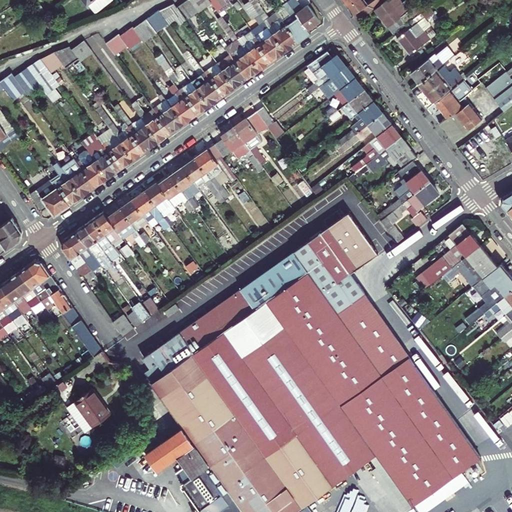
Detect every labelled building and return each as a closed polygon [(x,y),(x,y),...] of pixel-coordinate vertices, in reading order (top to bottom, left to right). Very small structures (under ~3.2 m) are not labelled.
[(83,0),(87,4),(95,14),(112,0),(83,0)] [(198,11),(190,0),(186,0),(179,6),(188,18),(198,11)] [(190,0),(198,11),(210,2),(209,0),(190,0)] [(232,4),(229,0),(209,0),(210,2),(218,12),(219,13),(232,4)] [(259,15),(264,11),(257,2),(259,1),(257,0),(247,0),(249,1),(259,15)] [(286,0),(287,1),(307,29),(319,21),(308,5),(303,8),(296,0),(286,0)] [(367,5),(366,3),(363,0),(358,0),(348,8),(354,15),(367,5)] [(370,0),(366,3),(367,5),(354,15),(358,21),(386,0),(370,0)] [(393,34),(410,22),(417,16),(405,0),(401,3),(398,0),(388,0),(375,11),(393,34)] [(259,15),(249,1),(244,4),(254,18),(259,15)] [(307,29),(287,1),(283,5),(285,8),(290,14),(282,19),(297,41),(310,33),(307,29)] [(173,4),(159,10),(169,23),(175,19),(179,24),(185,20),(173,4)] [(417,16),(410,22),(413,26),(396,38),(409,55),(433,37),(429,32),(427,34),(424,31),(429,27),(423,19),(425,18),(426,19),(433,13),(429,7),(417,16)] [(277,14),(282,19),(290,14),(285,8),(277,14)] [(146,19),(156,32),(169,23),(159,10),(146,19)] [(259,15),(263,21),(268,18),(264,11),(259,15)] [(219,13),(218,12),(215,15),(227,33),(231,30),(219,13)] [(284,51),(297,41),(282,19),(277,14),(276,12),(268,18),(263,21),(263,22),(284,51)] [(143,42),(156,32),(146,19),(134,28),(142,40),(143,42)] [(272,60),(284,51),(263,22),(251,31),(272,60)] [(132,27),(120,36),(127,46),(129,49),(142,40),(134,28),(132,27)] [(246,78),(259,69),(239,40),(231,30),(227,33),(234,42),(228,46),(225,48),(230,55),(246,78)] [(272,60),(251,31),(239,40),(259,69),(272,60)] [(119,34),(106,43),(114,55),(127,46),(120,36),(119,34)] [(222,38),(219,40),(225,48),(228,46),(222,38)] [(78,59),(80,61),(93,52),(85,41),(72,50),(78,59)] [(419,83),(461,50),(454,42),(442,50),(442,49),(436,53),(411,72),(419,83)] [(69,47),(54,52),(63,64),(66,68),(78,59),(72,50),(69,47)] [(202,70),(188,50),(182,53),(187,60),(188,60),(192,66),(198,73),(202,70)] [(328,50),(308,65),(309,67),(319,80),(314,84),(308,89),(312,93),(328,80),(331,77),(346,66),(336,54),(333,57),(328,50)] [(51,72),(63,64),(54,52),(41,59),(51,72)] [(161,54),(155,58),(173,83),(179,79),(161,54)] [(246,78),(230,55),(217,64),(234,87),(246,78)] [(59,85),(51,72),(41,59),(27,68),(36,80),(41,86),(46,94),(59,85)] [(217,64),(204,73),(221,96),(234,87),(217,64)] [(420,84),(433,100),(450,88),(451,89),(463,80),(454,68),(450,72),(445,65),(420,84)] [(341,89),(355,78),(346,66),(331,77),(341,89)] [(314,84),(319,80),(309,67),(304,71),(314,84)] [(27,68),(14,77),(15,78),(26,93),(28,95),(41,86),(36,80),(27,68)] [(511,80),(506,72),(486,88),(504,111),(511,105),(511,80)] [(12,73),(0,81),(0,83),(4,89),(13,101),(26,93),(15,78),(14,77),(12,73)] [(221,96),(204,73),(200,76),(192,82),(209,105),(221,96)] [(364,89),(355,78),(341,89),(335,94),(344,105),(364,89)] [(328,80),(312,93),(315,97),(331,85),(328,80)] [(463,80),(451,89),(434,102),(447,118),(455,112),(462,106),(458,101),(459,100),(464,96),(471,91),(463,80)] [(196,114),(209,105),(192,82),(179,91),(196,114)] [(196,114),(179,91),(174,83),(168,88),(173,95),(166,100),(183,123),(196,114)] [(351,119),(359,113),(373,101),(364,89),(344,105),(338,110),(330,116),(326,120),(329,124),(345,111),(351,119)] [(171,132),(183,123),(166,100),(162,94),(158,96),(162,103),(154,109),(171,132)] [(458,101),(462,106),(468,102),(464,96),(459,100),(458,101)] [(171,132),(154,109),(146,115),(136,101),(131,104),(141,118),(158,141),(171,132)] [(373,101),(359,113),(363,118),(352,127),(351,126),(343,132),(345,135),(327,149),(331,153),(338,148),(382,113),(373,101)] [(104,121),(109,118),(96,102),(93,105),(104,121)] [(447,118),(439,124),(452,141),(467,129),(468,130),(482,119),(468,102),(462,106),(455,112),(447,118)] [(114,107),(128,127),(145,151),(158,141),(141,118),(133,124),(118,104),(114,107)] [(263,106),(257,111),(268,127),(269,126),(274,122),(263,106)] [(327,112),(330,116),(338,110),(335,106),(327,112)] [(0,149),(19,137),(0,109),(0,149)] [(257,111),(234,127),(260,162),(264,159),(255,146),(263,140),(258,134),(268,127),(257,111)] [(382,113),(338,148),(341,153),(360,138),(361,140),(373,130),(378,136),(392,125),(382,113)] [(145,151),(128,127),(120,133),(109,118),(104,121),(109,128),(132,160),(145,151)] [(274,122),(269,126),(277,137),(284,132),(276,121),(274,122)] [(401,136),(392,125),(378,136),(369,142),(363,148),(368,155),(363,159),(364,159),(367,163),(401,136)] [(215,144),(224,156),(232,150),(238,159),(246,153),(259,171),(264,168),(260,162),(234,127),(222,136),(223,138),(215,144)] [(120,169),(132,160),(109,128),(97,137),(120,169)] [(120,169),(97,137),(94,133),(81,142),(90,154),(107,178),(120,169)] [(367,163),(359,169),(365,177),(387,160),(385,159),(391,154),(403,168),(413,160),(417,157),(401,136),(367,163)] [(195,158),(225,199),(230,195),(215,176),(223,170),(232,182),(237,178),(222,158),(224,156),(215,144),(195,158)] [(94,187),(107,178),(90,154),(77,163),(94,187)] [(94,187),(77,163),(73,158),(61,167),(64,172),(82,196),(94,187)] [(197,186),(198,187),(205,182),(220,202),(225,199),(195,158),(183,167),(197,186)] [(359,169),(367,163),(364,159),(355,165),(359,169)] [(430,182),(413,160),(403,168),(399,172),(406,182),(395,191),(400,198),(378,216),(381,220),(430,182)] [(60,176),(64,172),(61,167),(57,162),(52,165),(60,176)] [(69,205),(82,196),(64,172),(60,176),(57,177),(49,166),(43,170),(53,183),(69,205)] [(189,192),(197,186),(183,167),(171,175),(181,190),(185,187),(189,192)] [(181,190),(171,175),(159,184),(173,204),(175,206),(183,201),(185,203),(184,204),(190,212),(195,209),(187,197),(181,190)] [(165,210),(173,204),(159,184),(157,182),(145,191),(170,226),(175,223),(169,215),(168,215),(165,210)] [(430,182),(381,220),(398,242),(404,238),(393,224),(403,215),(401,213),(407,208),(414,217),(420,225),(427,219),(423,214),(421,216),(419,213),(417,211),(439,193),(430,182)] [(69,205),(53,183),(42,191),(40,188),(30,195),(42,211),(48,207),(54,216),(69,205)] [(170,226),(145,191),(133,199),(143,214),(150,209),(159,222),(160,221),(165,229),(170,226)] [(508,210),(511,206),(511,191),(504,196),(502,204),(508,210)] [(187,197),(195,209),(199,205),(191,194),(187,197)] [(149,221),(143,214),(133,199),(121,208),(136,230),(149,221)] [(108,217),(122,236),(123,238),(132,231),(136,237),(139,235),(136,230),(121,208),(108,217)] [(122,236),(108,217),(104,211),(94,218),(112,243),(122,236)] [(349,213),(334,223),(365,262),(375,255),(370,249),(373,247),(349,213)] [(0,239),(18,226),(12,217),(0,226),(0,239)] [(417,227),(420,225),(414,217),(411,219),(417,227)] [(120,254),(112,243),(94,218),(85,224),(111,260),(120,254)] [(350,273),(365,262),(334,223),(290,255),(218,305),(313,438),(347,414),(369,444),(412,506),(480,457),(350,273)] [(457,244),(422,272),(425,276),(420,280),(427,287),(431,284),(449,269),(480,244),(463,223),(449,234),(457,244)] [(111,260),(85,224),(77,230),(102,265),(105,270),(114,264),(111,260)] [(0,239),(0,254),(20,241),(22,232),(18,226),(0,239)] [(93,271),(102,265),(77,230),(68,236),(93,271)] [(145,232),(140,235),(146,243),(150,240),(145,232)] [(146,243),(140,235),(135,239),(141,247),(146,243)] [(78,268),(77,269),(82,277),(86,274),(89,279),(96,275),(93,271),(68,236),(64,239),(62,247),(70,260),(71,259),(78,268)] [(300,238),(289,246),(293,251),(303,243),(300,238)] [(133,251),(128,244),(122,249),(126,255),(133,251)] [(480,244),(449,269),(453,274),(460,269),(474,285),(483,277),(497,266),(480,244)] [(35,261),(30,265),(51,295),(94,357),(103,351),(42,262),(35,261)] [(481,308),(484,312),(511,289),(511,275),(501,262),(497,266),(483,277),(492,287),(487,290),(493,298),(481,308)] [(51,295),(30,265),(21,271),(42,301),(48,309),(54,304),(48,296),(51,295)] [(39,303),(42,301),(21,271),(11,278),(32,307),(36,313),(43,308),(39,303)] [(32,307),(11,278),(2,284),(27,320),(34,315),(30,309),(32,307)] [(28,322),(27,320),(2,284),(0,285),(0,301),(17,326),(19,328),(28,322)] [(507,313),(511,309),(511,289),(484,312),(488,317),(501,306),(507,313)] [(159,308),(151,297),(144,302),(152,313),(159,308)] [(0,321),(8,333),(17,326),(0,301),(0,321)] [(134,311),(142,321),(142,322),(151,315),(141,302),(132,308),(134,311)] [(218,305),(187,327),(312,499),(342,478),(335,468),(313,438),(218,305)] [(172,306),(165,311),(168,316),(176,311),(172,306)] [(511,309),(507,313),(511,319),(511,320),(510,323),(497,333),(501,337),(511,328),(511,309)] [(135,326),(142,321),(134,311),(127,316),(135,326)] [(123,314),(113,321),(123,336),(133,328),(123,314)] [(9,334),(8,333),(0,321),(0,341),(4,348),(9,345),(3,337),(9,334)] [(294,511),(312,499),(187,327),(151,353),(158,363),(145,372),(183,426),(165,440),(177,457),(178,457),(192,477),(191,478),(214,511),(294,511)] [(511,328),(501,337),(504,342),(511,335),(511,328)] [(82,396),(68,406),(86,432),(111,414),(93,389),(86,393),(85,393),(82,395),(82,396)] [(4,405),(0,408),(0,418),(9,412),(4,405)] [(313,438),(335,468),(342,478),(376,455),(369,444),(347,414),(313,438)] [(151,428),(111,459),(117,467),(157,436),(151,428)] [(158,471),(177,457),(165,440),(145,453),(158,471)] [(203,511),(214,511),(191,478),(183,484),(203,511)] [(375,511),(377,508),(344,498),(339,511),(375,511)]
